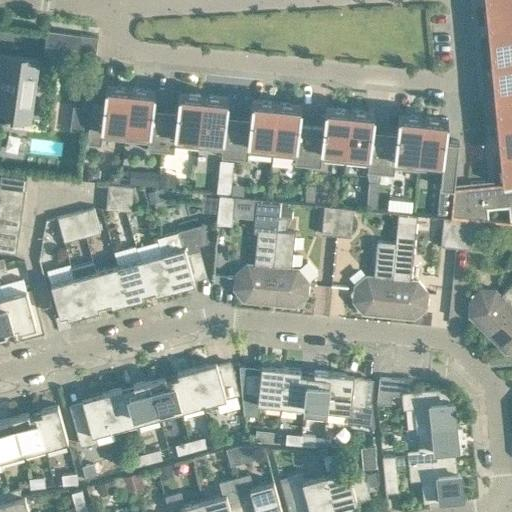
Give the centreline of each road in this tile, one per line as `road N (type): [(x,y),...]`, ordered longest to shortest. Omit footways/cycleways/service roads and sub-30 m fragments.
road 1 (residential): [(504,511),(494,387),(445,337),(204,310),(0,368)]
road 2 (residential): [(459,0),(461,84),(115,45)]
road 3 (residential): [(117,7),(174,13),(401,0)]
